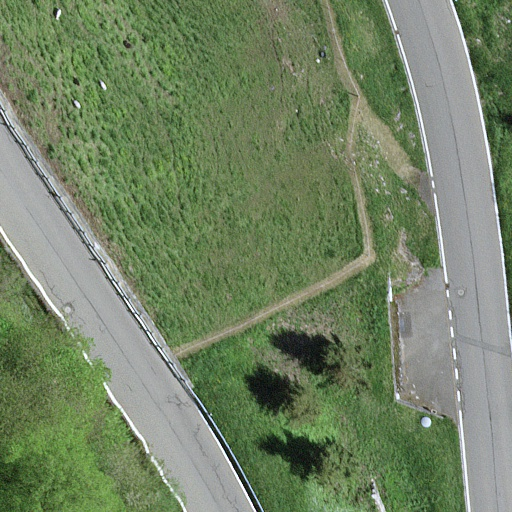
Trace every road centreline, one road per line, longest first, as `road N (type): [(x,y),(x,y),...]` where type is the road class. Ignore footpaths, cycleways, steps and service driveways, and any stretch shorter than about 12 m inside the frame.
road 1 (tertiary): [(420,0),(451,120),(500,511)]
road 2 (tertiary): [(221,511),(0,169)]
